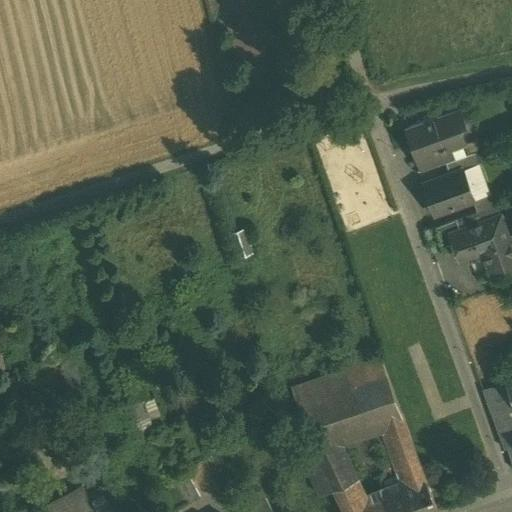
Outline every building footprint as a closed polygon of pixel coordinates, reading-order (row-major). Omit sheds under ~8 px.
[(451,111),(436,117),(428,114),(424,121),(408,127),(417,150),(419,150),(425,152),(426,155),(449,146),(462,142),(451,111)] [(449,146),(426,155),(430,167),(445,162),(454,159),(449,146)] [(454,159),(445,162),(449,173),(461,169),(476,163),(472,153),(454,159)] [(449,173),(424,182),(435,213),(472,199),(461,169),(449,173)] [(460,229),(450,232),(455,245),(460,257),(476,252),(483,249),(486,256),(493,276),(511,269),(511,249),(499,215),(460,229)] [(455,218),(434,225),(443,249),(455,245),(450,232),(460,229),(455,218)] [(483,249),(476,252),(479,259),(486,256),(483,249)] [(379,352),(285,385),(318,456),(336,449),(368,438),(365,428),(385,421),(402,416),(405,415),(379,352)] [(511,399),(506,381),(484,389),(504,449),(508,447),(511,459),(511,399)] [(150,387),(121,396),(129,423),(158,413),(150,387)] [(425,479),(402,416),(385,421),(409,485),(424,479),(425,479)] [(272,428),(258,434),(262,442),(276,436),(272,428)] [(366,511),(336,449),(318,456),(343,511),(366,511)] [(186,472),(160,486),(173,511),(200,497),(186,472)] [(409,485),(387,495),(390,507),(392,511),(431,511),(437,510),(424,479),(409,485)] [(93,511),(81,487),(46,505),(51,511),(93,511)]
